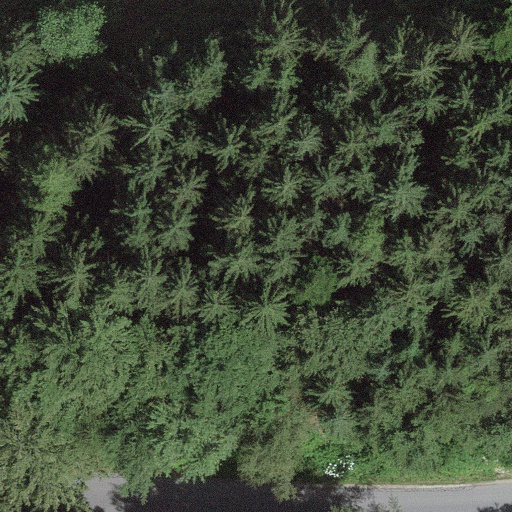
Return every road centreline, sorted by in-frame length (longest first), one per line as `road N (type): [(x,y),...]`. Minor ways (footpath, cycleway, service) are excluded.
road 1 (unclassified): [(511,506),(0,508)]
road 2 (track): [(303,0),(117,78),(55,135),(0,216)]
